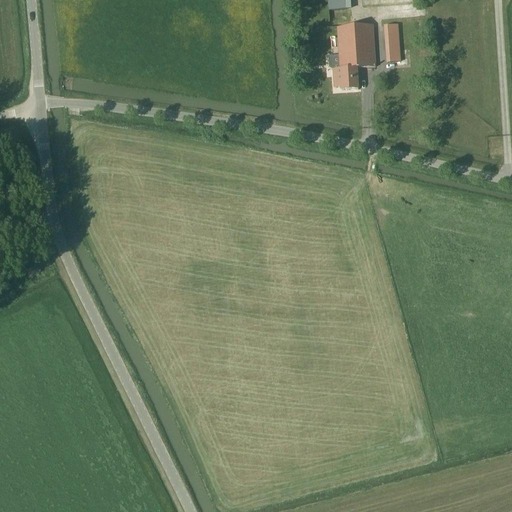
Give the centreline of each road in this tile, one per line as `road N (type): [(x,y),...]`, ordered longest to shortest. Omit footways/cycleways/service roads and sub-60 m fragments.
road 1 (unclassified): [(511,185),(36,104)]
road 2 (tertiary): [(194,511),(63,255),(36,104)]
